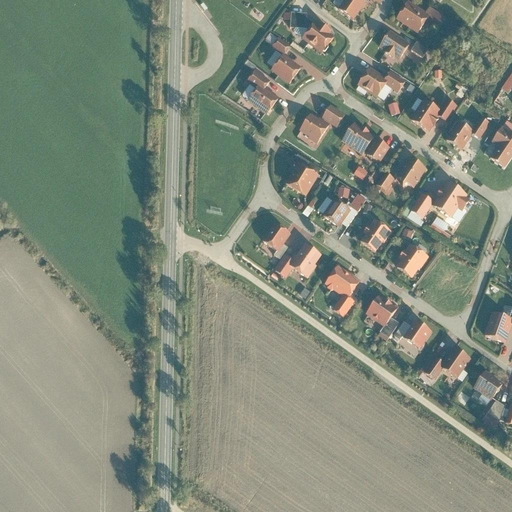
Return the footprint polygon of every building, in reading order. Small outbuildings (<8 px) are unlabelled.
[(364,0),(339,0),(345,4),(338,13),(351,23),(366,2),(364,0)] [(423,16),(406,5),(395,22),(417,35),(426,21),(428,19),(423,16)] [(444,21),(428,9),(423,16),(428,19),(426,21),(438,30),(444,21)] [(303,15),(290,16),(290,31),(304,31),(303,15)] [(321,58),(334,41),(312,24),(299,41),(321,58)] [(458,31),(449,25),(445,33),(453,38),(458,31)] [(407,48),(387,35),(376,52),(395,64),(407,48)] [(287,48),(276,39),(270,47),(281,57),(287,48)] [(427,52),(415,45),(410,53),(422,60),(427,52)] [(298,70),(281,57),(269,74),(285,86),(298,70)] [(381,85),(365,72),(353,86),(373,102),(384,88),(381,85)] [(265,84),(252,73),(245,82),(253,88),(259,92),(265,84)] [(404,86),(389,74),(381,85),(384,88),(396,97),(404,86)] [(265,118),(276,103),(259,92),(253,88),(243,103),(265,118)] [(439,115),(422,104),(408,124),(425,136),(435,121),(439,115)] [(455,111),(447,104),(439,115),(435,121),(444,127),(455,111)] [(398,115),(395,106),(386,108),(389,118),(398,115)] [(341,119),(327,110),(319,122),(334,131),(341,119)] [(327,131),(307,119),(296,138),(316,150),(327,131)] [(489,127),(480,121),(470,136),(469,138),(478,144),(489,127)] [(470,136),(454,126),(444,144),(459,154),(469,138),(470,136)] [(374,141),(353,127),(340,146),(363,159),(374,141)] [(487,160),(503,172),(511,159),(511,138),(499,129),(489,144),(495,149),(487,160)] [(377,167),(387,149),(374,141),(363,159),(377,167)] [(305,166),(294,159),(290,164),(296,168),(302,171),(305,166)] [(424,174),(406,162),(393,181),(411,193),(424,174)] [(303,201),(316,180),(302,171),(296,168),(283,189),(303,201)] [(356,176),(365,181),(370,173),(361,168),(356,176)] [(367,187),(371,190),(381,174),(377,172),(367,187)] [(391,183),(383,177),(375,189),(383,195),(391,183)] [(466,199),(446,186),(431,211),(452,223),(466,199)] [(351,199),(352,190),(341,189),(340,198),(351,199)] [(364,203),(355,197),(348,209),(357,214),(364,203)] [(430,205),(418,198),(406,215),(418,223),(430,205)] [(334,229),(347,212),(331,200),(319,216),(334,229)] [(304,215),(309,218),(318,205),(313,202),(304,215)] [(372,254),(386,234),(370,223),(356,243),(372,254)] [(281,246),(288,236),(271,224),(257,243),(274,255),(281,246)] [(406,229),(403,238),(413,241),(415,232),(406,229)] [(277,262),(286,250),(281,246),(274,255),(271,258),(277,262)] [(311,268),(319,257),(305,248),(297,261),(293,258),(290,264),(283,272),(304,286),(314,270),(311,268)] [(424,260),(407,248),(391,272),(408,283),(424,260)] [(271,274),(278,279),(283,272),(290,264),(283,259),(271,274)] [(344,302),(356,284),(334,269),(322,287),(340,299),(344,302)] [(340,322),(351,306),(344,302),(340,299),(329,314),(340,322)] [(387,321),(393,311),(376,299),(362,319),(379,331),(387,321)] [(500,347),(509,324),(489,317),(480,339),(500,347)] [(394,327),(395,326),(387,321),(379,331),(374,338),(382,344),(394,327)] [(418,352),(429,335),(412,324),(401,341),(418,352)] [(455,383),(469,362),(454,352),(443,369),(440,373),(455,383)] [(443,369),(432,361),(421,376),(432,384),(440,373),(443,369)] [(490,403),(501,385),(483,375),(472,393),(490,403)] [(502,409),(494,405),(487,416),(498,423),(502,409)]
